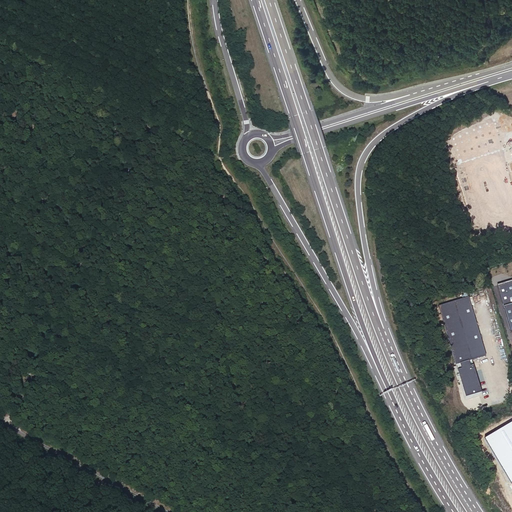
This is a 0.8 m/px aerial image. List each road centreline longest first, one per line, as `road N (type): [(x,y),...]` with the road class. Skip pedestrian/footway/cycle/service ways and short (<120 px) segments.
road 1 (track): [(424,511),(314,304),(224,171),(219,128),(191,62),(184,0)]
road 2 (trunk): [(254,0),(354,319)]
road 3 (trunk): [(362,271),(269,0)]
road 4 (trunk): [(472,511),(413,401),(362,271)]
road 5 (trunk): [(362,271),(369,265),(357,179),(368,147),(481,83)]
road 6 (tertiary): [(271,151),(481,83)]
road 7 (trunk): [(354,319),(453,511)]
road 8 (track): [(0,426),(164,511)]
road 9 (trunk): [(259,162),(354,319)]
road 10 (trunk): [(392,102),(337,85),(297,0)]
road 11 (trunk): [(215,0),(246,137)]
road 12 (tertiary): [(392,102),(268,138)]
road 13 (tertiary): [(511,65),(392,102)]
